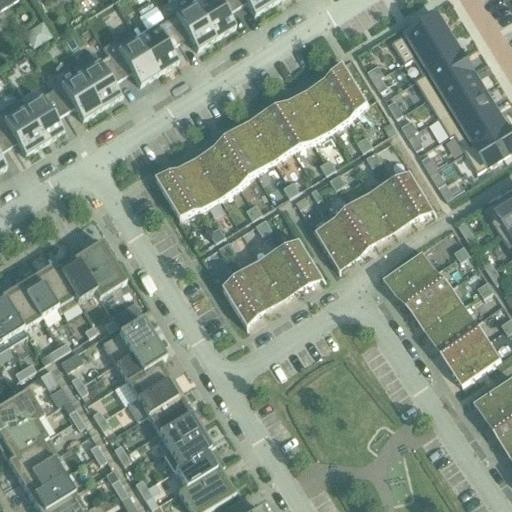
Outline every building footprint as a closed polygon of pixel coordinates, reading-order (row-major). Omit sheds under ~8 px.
[(0,0),(0,14),(18,3),(15,0),(0,0)] [(236,13),(227,0),(206,0),(193,8),(216,44),(235,32),(226,19),(236,13)] [(273,9),(267,0),(227,0),(236,13),(245,7),(254,21),(273,9)] [(267,0),(273,9),(287,0),(267,0)] [(215,44),(193,8),(165,25),(178,48),(188,42),(196,56),(215,44)] [(155,11),(138,21),(145,33),(162,23),(155,11)] [(438,20),(392,48),(404,69),(405,70),(413,65),(413,64),(450,40),(438,20)] [(178,48),(165,26),(136,43),(158,79),(178,67),(169,54),(178,48)] [(42,27),(24,38),(33,53),(52,42),(42,27)] [(112,47),(102,52),(121,83),(131,77),(139,91),(158,79),(136,43),(137,42),(132,34),(112,46),(112,47)] [(450,40),(413,64),(413,65),(423,81),(424,82),(462,59),(450,40)] [(93,58),(73,70),(78,78),(79,78),(101,114),(120,103),(112,89),(121,83),(107,61),(98,66),(93,58)] [(423,81),(415,86),(416,87),(427,105),(473,77),(462,59),(424,82),(423,81)] [(329,90),(351,126),(369,110),(344,70),(343,71),(346,75),(329,90)] [(378,71),(367,77),(374,88),(381,83),(384,81),(378,71)] [(473,77),(427,105),(438,124),(484,96),(473,77)] [(60,90),(50,96),(64,118),(73,113),(82,126),(101,114),(79,78),(78,78),(59,90),(60,90)] [(381,83),(374,88),(380,98),(387,93),(381,83)] [(351,126),(329,90),(329,91),(311,102),(333,138),(350,127),(351,126)] [(17,104),(16,105),(44,149),(63,138),(55,124),(64,118),(50,96),(41,101),(22,112),(17,104)] [(484,96),(438,124),(449,142),(450,143),(454,141),(454,140),(495,114),(484,96)] [(292,113),(314,149),(333,138),(311,102),(292,113)] [(0,142),(7,153),(16,148),(24,161),(44,149),(16,105),(0,114),(0,142)] [(395,106),(388,111),(396,124),(404,120),(395,106)] [(271,121),(294,157),(313,150),(314,149),(292,113),(271,121)] [(495,114),(454,140),(454,141),(465,158),(507,133),(495,114)] [(253,132),(275,168),(294,157),(271,121),(253,132)] [(412,126),(401,132),(408,143),(415,138),(418,136),(412,126)] [(391,128),(385,132),(390,139),(395,136),(391,128)] [(234,144),(256,180),(275,168),(253,132),(234,144)] [(507,133),(465,158),(477,179),(511,157),(511,140),(507,132),(507,133)] [(415,138),(408,143),(416,156),(423,152),(415,138)] [(373,152),(367,142),(362,145),(368,156),(373,152)] [(256,180),(234,144),(218,159),(240,195),(256,180)] [(368,156),(362,145),(357,148),(363,159),(368,156)] [(382,167),(376,157),(371,160),(377,170),(382,167)] [(199,170),(221,206),(240,195),(218,159),(199,170)] [(366,163),(372,174),(377,170),(371,160),(366,163)] [(429,161),(422,166),(430,179),(437,175),(429,161)] [(325,168),(331,178),(336,175),(330,165),(325,168)] [(331,178),(325,168),(320,171),(326,181),(331,178)] [(221,206),(199,170),(181,181),(180,181),(202,217),(203,217),(221,206)] [(437,175),(430,179),(439,193),(446,189),(437,175)] [(334,183),(341,193),(346,190),(339,180),(334,183)] [(389,189),(411,225),(432,217),(435,221),(437,220),(412,180),(389,189)] [(156,185),(180,226),(202,217),(180,181),(160,189),(157,185),(156,185)] [(329,186),(336,196),(341,193),(334,183),(329,186)] [(288,190),(295,201),(300,197),(293,187),(288,190)] [(370,200),(393,236),(411,225),(389,189),(370,200)] [(295,201),(288,190),(283,193),(289,204),(295,201)] [(322,204),(316,194),(311,197),(317,207),(322,204)] [(511,196),(483,214),(500,241),(511,233),(511,196)] [(393,236),(370,200),(352,212),(374,248),(393,236)] [(262,220),(257,210),(251,213),(257,223),(262,220)] [(335,226),(357,263),(358,262),(374,248),(352,212),(335,226)] [(246,216),(252,226),(257,223),(251,213),(246,216)] [(261,228),(267,238),(272,235),(266,225),(261,228)] [(315,239),(324,254),(339,279),(341,278),(338,274),(357,263),(335,226),(315,239)] [(465,226),(458,231),(470,249),(477,245),(465,226)] [(256,231),(262,241),(267,238),(261,228),(256,231)] [(214,235),(221,246),(226,243),(220,232),(214,235)] [(511,233),(500,241),(511,259),(511,233)] [(221,246),(214,235),(209,239),(216,249),(221,246)] [(72,257),(71,257),(99,303),(120,290),(126,287),(100,246),(75,262),(72,257)] [(224,250),(230,261),(235,257),(229,247),(224,250)] [(279,256),(301,292),(322,284),(324,288),(326,288),(301,248),(279,256)] [(219,254),(225,264),(230,261),(224,250),(219,254)] [(464,251),(454,258),(457,263),(467,256),(464,251)] [(301,292),(279,256),(278,257),(260,268),(282,304),(300,293),(301,292)] [(467,256),(457,263),(460,268),(470,261),(467,256)] [(99,303),(71,257),(53,268),(77,307),(94,297),(98,304),(99,303)] [(421,258),(383,285),(384,286),(388,283),(400,302),(435,277),(421,258)] [(496,275),(488,263),(481,267),(489,279),(496,275)] [(53,268),(36,279),(60,318),(77,307),(53,268)] [(282,304),(260,268),(241,280),(263,316),(282,304)] [(503,286),(496,275),(489,279),(496,291),(503,286)] [(435,277),(400,302),(401,302),(416,317),(451,293),(435,277)] [(36,279),(19,289),(40,324),(56,313),(59,319),(60,318),(36,279)] [(263,316),(241,280),(223,296),(248,336),(249,335),(246,331),(263,316)] [(487,288),(477,294),(480,299),(491,293),(487,288)] [(19,289),(1,300),(22,334),(40,324),(19,289)] [(451,293),(416,317),(416,318),(429,335),(463,311),(451,293)] [(484,304),(494,297),(491,293),(480,299),(484,304)] [(1,300),(0,300),(0,337),(5,345),(22,334),(1,300)] [(463,311),(429,335),(441,353),(476,329),(463,311)] [(154,345),(141,324),(102,349),(106,355),(114,369),(115,369),(154,345)] [(504,335),(511,330),(511,325),(511,324),(501,330),(504,335)] [(104,331),(108,337),(117,332),(113,326),(104,331)] [(454,371),(488,347),(476,329),(441,353),(454,371)] [(88,343),(96,338),(92,331),(84,336),(88,343)] [(165,362),(154,345),(115,369),(125,386),(165,362)] [(66,347),(57,352),(61,360),(70,354),(66,347)] [(463,394),(502,367),(488,347),(454,371),(464,387),(466,390),(462,392),(463,394)] [(61,360),(57,352),(49,358),(53,365),(61,360)] [(83,368),(76,358),(60,368),(66,378),(83,368)] [(165,363),(165,362),(125,386),(136,404),(170,383),(160,366),(165,363)] [(31,369),(23,374),(27,381),(35,376),(31,369)] [(27,381),(23,374),(14,379),(18,386),(27,381)] [(82,389),(77,381),(70,385),(75,393),(82,389)] [(490,426),(511,411),(511,382),(473,409),(474,410),(478,407),(490,426)] [(181,400),(170,383),(136,404),(146,421),(181,400)] [(87,397),(82,389),(75,393),(80,401),(87,397)] [(0,447),(43,422),(30,400),(27,395),(0,411),(0,443),(1,445),(0,446),(0,447)] [(192,418),(181,400),(146,421),(157,439),(192,418)] [(502,444),(511,437),(511,411),(490,426),(502,444)] [(80,423),(75,415),(68,419),(73,427),(80,423)] [(104,424),(99,415),(92,420),(97,428),(104,424)] [(202,435),(192,418),(157,439),(167,455),(162,458),(163,459),(202,435)] [(47,443),(37,426),(43,422),(0,447),(0,454),(8,467),(47,443)] [(73,427),(78,435),(85,431),(80,423),(73,427)] [(109,432),(104,424),(97,428),(102,436),(109,432)] [(213,452),(202,435),(163,459),(173,476),(213,452)] [(511,437),(502,444),(511,458),(511,437)] [(58,460),(47,443),(8,467),(18,484),(58,460)] [(101,458),(96,449),(89,454),(94,462),(101,458)] [(125,458),(120,450),(113,454),(118,463),(125,458)] [(224,470),(213,452),(173,476),(184,493),(177,497),(178,498),(224,470)] [(94,462),(99,470),(106,466),(101,458),(94,462)] [(130,467),(125,458),(118,463),(123,471),(130,467)] [(63,481),(53,464),(58,461),(58,460),(18,484),(29,502),(63,481)] [(224,470),(178,498),(186,511),(214,511),(235,500),(219,474),(224,471),(224,470)] [(112,475),(105,480),(115,497),(122,492),(112,475)] [(51,511),(74,498),(63,481),(29,502),(35,511),(51,511)] [(146,493),(141,485),(134,489),(139,497),(146,493)] [(115,497),(120,505),(127,501),(122,492),(115,497)] [(151,501),(146,493),(139,497),(144,506),(151,501)] [(82,511),(74,498),(51,511),(82,511)]
